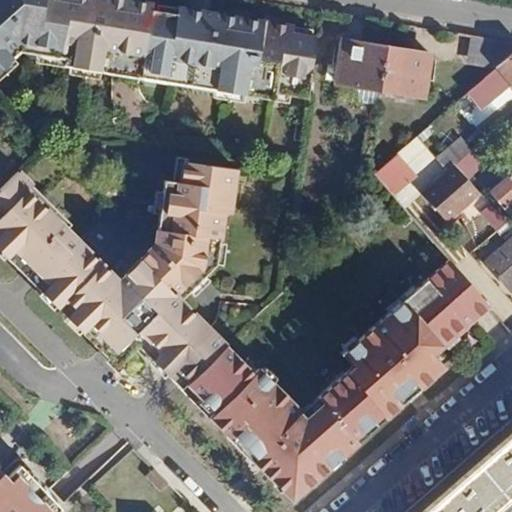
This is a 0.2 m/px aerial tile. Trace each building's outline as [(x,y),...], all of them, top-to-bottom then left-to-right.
[(142,55),(148,21),(149,12),(63,0),(0,0),(0,80),(34,51),(55,54),(56,49),(67,51),(66,61),(108,67),(110,57),(136,61),(137,55),(142,55)] [(173,25),(148,21),(142,55),(154,57),(154,61),(165,63),(165,59),(176,60),(175,66),(210,70),(208,86),(248,92),(250,79),(254,80),(255,73),(273,76),(273,79),(283,80),(282,85),(297,87),(298,83),(309,84),(315,42),(290,38),(290,31),(175,15),(173,25)] [(488,64),(489,36),(470,35),(469,63),(488,64)] [(428,55),(342,40),(335,84),(421,99),(428,55)] [(511,52),(480,80),(492,94),(505,83),(511,90),(511,52)] [(497,134),(459,167),(468,177),(506,144),(497,134)] [(456,142),(435,160),(445,171),(453,164),(466,153),(456,142)] [(157,236),(198,275),(206,267),(211,235),(223,235),(226,207),(232,211),(237,168),(178,161),(176,184),(170,184),(169,203),(176,206),(173,223),(159,221),(157,236)] [(478,194),(453,164),(445,171),(421,192),(445,223),(478,194)] [(185,386),(226,345),(196,313),(193,316),(187,310),(190,307),(178,292),(198,275),(157,236),(117,274),(30,187),(34,182),(23,169),(0,191),(0,242),(10,252),(15,248),(51,285),(47,289),(62,306),(71,298),(77,305),(73,309),(76,313),(72,316),(82,328),(93,329),(96,325),(100,330),(97,333),(115,353),(138,333),(159,355),(151,363),(168,381),(180,392),(185,386)] [(511,172),(489,191),(503,208),(511,200),(511,172)] [(498,251),(483,263),(506,290),(511,284),(511,235),(496,249),(498,251)] [(492,313),(450,262),(419,289),(414,286),(401,297),(405,301),(399,306),(395,302),(382,312),(386,317),(359,341),(356,336),(342,346),(347,351),(342,355),(354,369),(297,418),(292,413),(297,407),(258,366),(251,372),(226,345),(185,386),(215,417),(210,422),(247,460),(291,505),(420,398),(447,375),(435,361),(482,321),(492,313)] [(511,431),(418,511),(491,511),(511,494),(511,431)] [(0,511),(46,511),(50,509),(44,503),(12,470),(6,476),(0,470),(0,511)]
